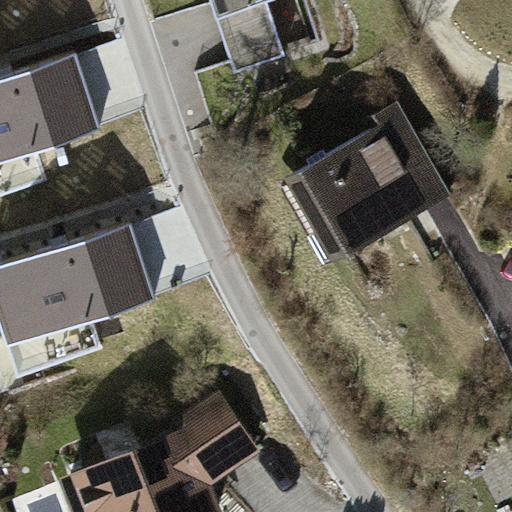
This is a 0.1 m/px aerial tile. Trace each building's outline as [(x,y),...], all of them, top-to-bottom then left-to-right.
[(217,0),(222,14),(236,64),(286,51),(269,0),(217,0)] [(0,196),(49,181),(39,149),(103,130),(77,53),(0,76),(0,196)] [(443,198),(390,102),(281,161),(334,258),(443,198)] [(0,330),(7,350),(16,379),(104,350),(94,322),(158,299),(132,224),(0,263),(0,330)] [(179,422),(69,465),(84,511),(229,511),(218,480),(263,445),(224,385),(179,422)]
